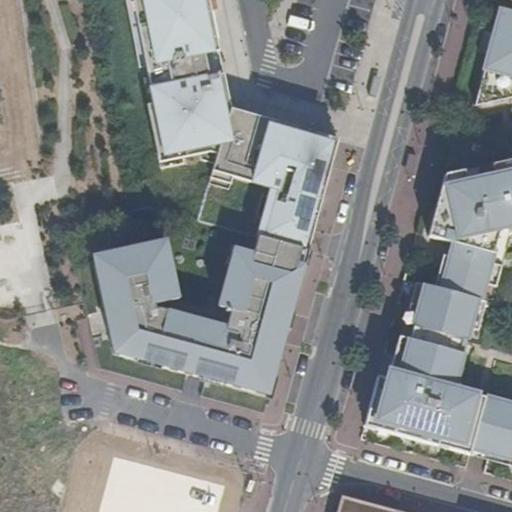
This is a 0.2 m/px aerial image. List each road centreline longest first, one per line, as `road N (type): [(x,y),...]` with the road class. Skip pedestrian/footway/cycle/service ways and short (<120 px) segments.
road 1 (secondary): [(300,459),(424,0)]
road 2 (residential): [(90,396),(300,459)]
road 3 (residential): [(300,459),(511,511)]
